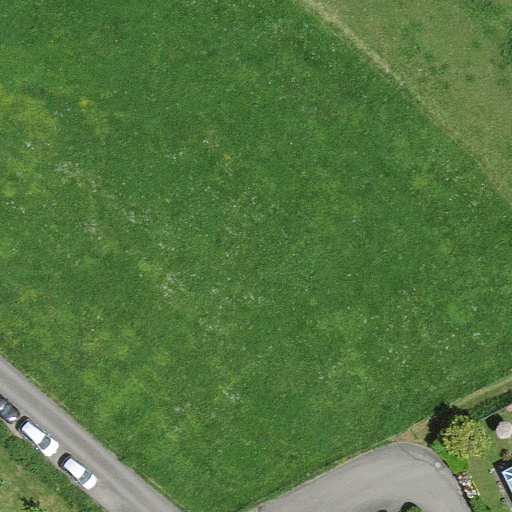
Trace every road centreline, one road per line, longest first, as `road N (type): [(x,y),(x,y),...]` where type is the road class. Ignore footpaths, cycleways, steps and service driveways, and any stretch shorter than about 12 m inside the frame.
road 1 (residential): [(0,376),(152,511)]
road 2 (residential): [(300,511),(408,459),(459,511)]
